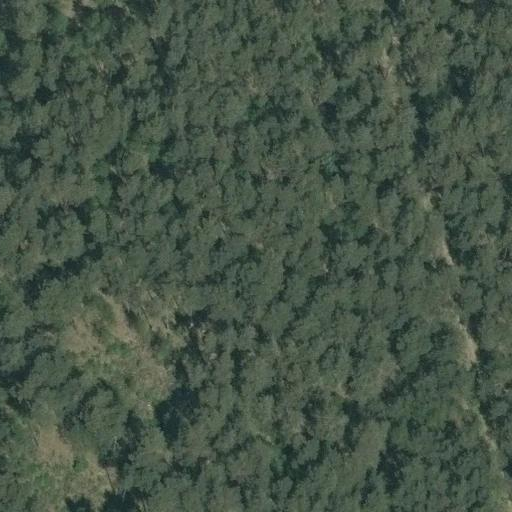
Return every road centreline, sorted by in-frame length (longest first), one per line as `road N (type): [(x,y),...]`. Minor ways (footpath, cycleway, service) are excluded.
road 1 (track): [(366,0),(509,511)]
road 2 (track): [(377,0),(511,32)]
